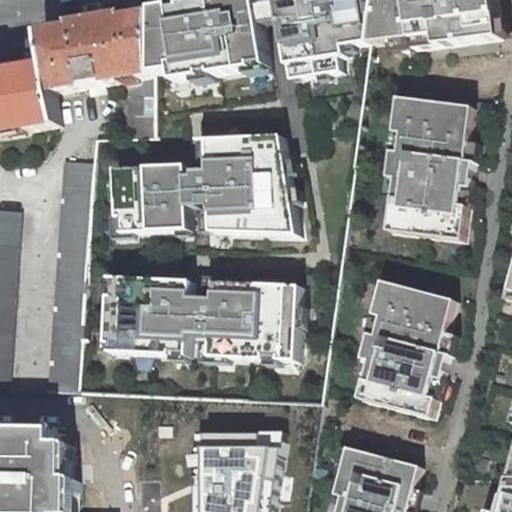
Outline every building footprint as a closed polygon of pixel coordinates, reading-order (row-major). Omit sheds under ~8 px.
[(233,0),(160,12),(160,17),(159,78),(178,74),(180,85),(275,69),(268,29),(265,10),(262,0),(233,0)] [(284,3),(285,6),(288,26),(297,83),(347,75),(345,61),(375,56),(376,47),(382,0),(294,0),(294,2),(284,3)] [(382,0),(376,47),(418,42),(419,52),(506,40),(500,0),(382,0)] [(285,6),(265,10),(268,29),(288,26),(285,6)] [(130,141),(158,140),(159,80),(159,78),(160,17),(140,20),(139,15),(112,20),(112,22),(78,27),(79,31),(46,37),(52,68),(9,76),(8,72),(0,73),(0,140),(65,130),(59,97),(131,85),(130,141)] [(501,113),(502,105),(474,102),(473,110),(443,106),(404,101),(400,136),(407,137),(405,155),(398,154),(394,180),(402,181),(395,234),(470,244),(474,210),(467,209),(469,190),(477,191),(480,165),(472,164),(479,110),(501,113)] [(305,239),(289,140),(205,144),(206,169),(120,172),(123,237),(196,234),(198,213),(216,211),(218,236),(305,239)] [(50,393),(81,394),(92,236),(96,179),(97,166),(66,164),(50,393)] [(23,214),(0,212),(0,392),(11,392),(23,214)] [(198,285),(116,282),(113,357),(195,361),(196,338),(218,339),(217,362),(305,365),(308,290),(221,287),(221,303),(197,302),(198,285)] [(446,356),(460,303),(424,294),(386,284),(377,319),(385,321),(380,339),(373,337),(366,362),(374,364),(364,401),(437,420),(442,402),(435,400),(440,381),(447,383),(453,357),(446,356)] [(200,511),(274,511),(287,425),(197,430),(200,511)] [(69,501),(70,484),(74,484),(74,465),(66,465),(66,450),(61,449),(61,436),(0,435),(0,511),(79,511),(80,501),(69,501)] [(66,450),(66,465),(74,465),(75,450),(66,450)] [(413,511),(424,469),(388,460),(351,450),(339,497),(346,499),(342,511),(413,511)] [(69,501),(80,501),(80,484),(74,484),(70,484),(69,501)] [(511,511),(511,487),(505,503),(485,497),(481,511),(511,511)]
